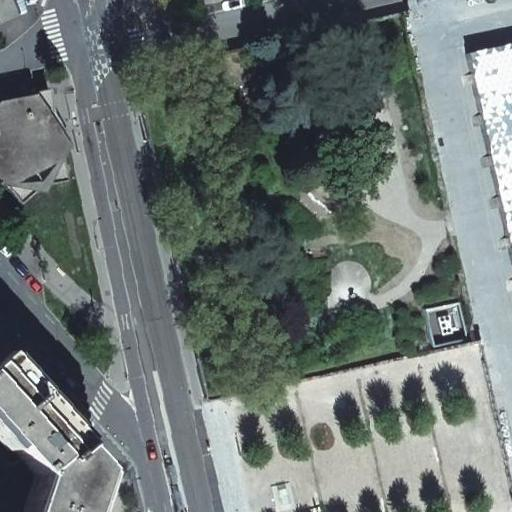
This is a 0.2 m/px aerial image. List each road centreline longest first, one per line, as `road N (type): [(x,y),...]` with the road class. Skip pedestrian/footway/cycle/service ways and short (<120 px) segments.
road 1 (residential): [(153,459),(71,43)]
road 2 (residential): [(303,0),(71,43)]
road 3 (residential): [(153,459),(0,284)]
